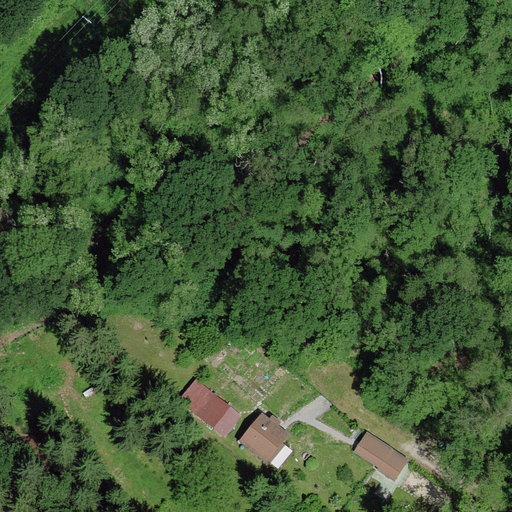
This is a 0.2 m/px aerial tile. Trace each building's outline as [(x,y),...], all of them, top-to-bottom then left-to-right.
[(230,407),(211,391),(193,414),(212,429),(230,407)] [(260,418),(241,442),(263,459),(281,435),(260,418)] [(441,482),(441,480),(393,449),(366,427),(352,445),(375,462),(391,473),(402,480),(425,494),(432,498),(441,482)] [(391,473),(375,462),(366,476),(393,494),(402,480),(391,473)] [(447,511),(458,492),(441,482),(432,498),(425,494),(421,501),(437,511),(447,511)]
